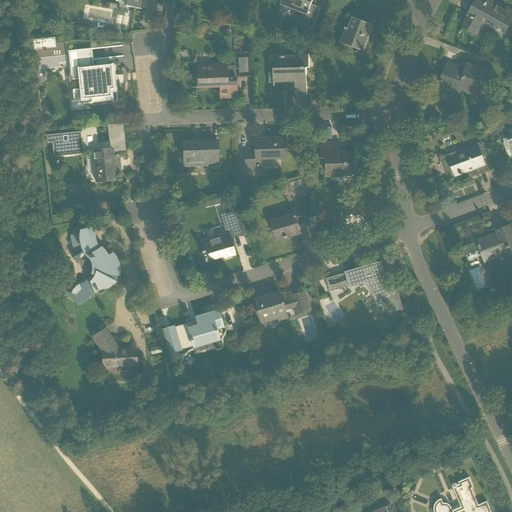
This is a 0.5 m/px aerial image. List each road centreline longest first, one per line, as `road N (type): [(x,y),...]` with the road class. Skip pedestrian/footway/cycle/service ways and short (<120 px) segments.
road 1 (residential): [(146,202),(178,294),(187,296),(410,229)]
road 2 (residential): [(511,455),(410,229)]
road 3 (residential): [(168,119),(398,115)]
road 4 (residential): [(168,119),(168,56),(180,0)]
